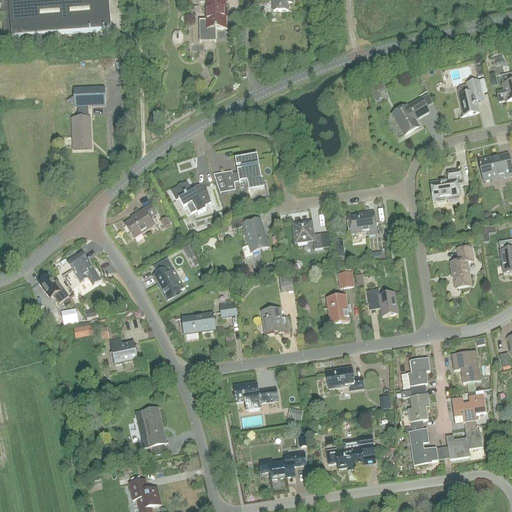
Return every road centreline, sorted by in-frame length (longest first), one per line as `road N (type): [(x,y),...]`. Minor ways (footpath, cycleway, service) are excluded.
road 1 (tertiary): [(192,130),(335,63),(503,20)]
road 2 (residential): [(511,496),(497,479),(478,475),(240,511)]
road 3 (residential): [(183,376),(436,337)]
road 4 (residential): [(183,376),(87,214)]
road 5 (residential): [(412,191),(436,337)]
road 6 (residential): [(217,511),(183,376)]
road 7 (residential): [(277,207),(412,191)]
road 8 (tertiary): [(87,214),(192,130)]
road 9 (residential): [(511,129),(432,149),(416,166),(412,191)]
